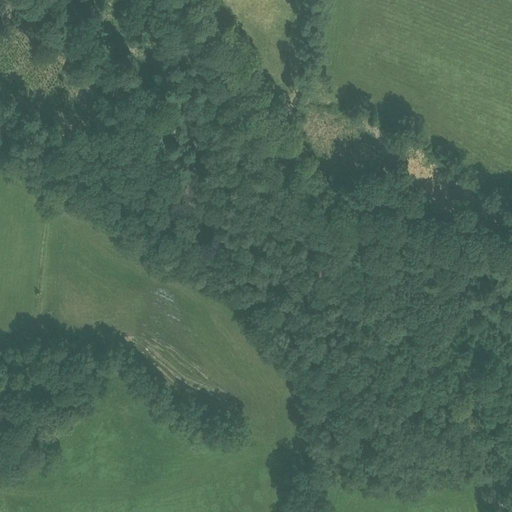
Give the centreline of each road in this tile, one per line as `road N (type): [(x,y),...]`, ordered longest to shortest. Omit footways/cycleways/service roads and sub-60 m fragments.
road 1 (unclassified): [(504,511),(463,429),(199,0)]
road 2 (track): [(340,229),(511,242)]
